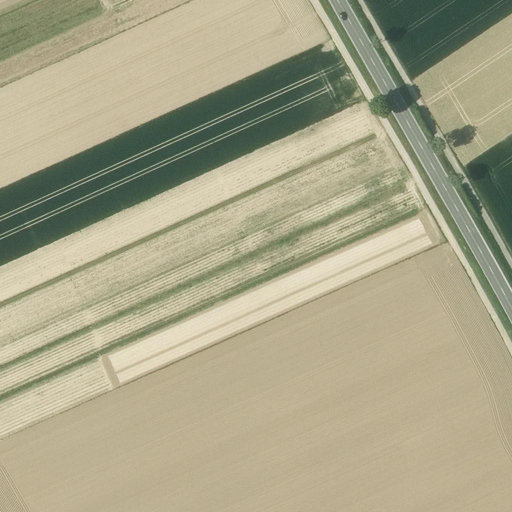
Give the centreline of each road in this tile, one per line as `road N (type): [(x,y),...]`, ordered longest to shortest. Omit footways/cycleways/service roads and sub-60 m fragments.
road 1 (track): [(316,0),(511,352)]
road 2 (secondary): [(336,0),(511,308)]
road 3 (track): [(511,269),(358,0)]
